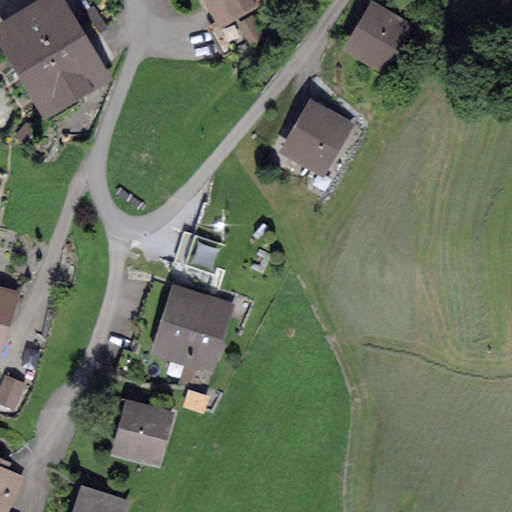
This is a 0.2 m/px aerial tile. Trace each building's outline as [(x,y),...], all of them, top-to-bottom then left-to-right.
[(217,0),(227,15),(250,0),(217,0)] [(257,3),(214,30),(228,55),(273,28),(257,3)] [(451,6),(444,14),(452,20),(458,13),(451,6)] [(44,123),(78,101),(69,87),(94,72),(55,8),(12,34),(0,72),(26,114),(17,134),(10,143),(26,145),(44,123)] [(377,10),(358,42),(372,51),(369,57),(384,66),(407,28),(377,10)] [(315,109),(291,151),(322,169),(346,127),(315,109)] [(199,226),(178,251),(209,277),(230,253),(199,226)] [(0,287),(14,292),(31,237),(0,227),(0,287)] [(151,287),(138,325),(168,335),(164,348),(190,357),(182,382),(200,385),(225,310),(151,287)] [(0,334),(11,297),(0,293),(0,334)] [(150,359),(125,350),(117,373),(142,382),(150,359)] [(24,384),(7,377),(0,392),(0,402),(14,408),(24,384)] [(134,407),(125,444),(157,453),(167,416),(134,407)] [(16,479),(2,473),(6,464),(0,461),(0,510),(1,511),(16,479)] [(88,494),(82,511),(121,511),(123,506),(88,494)]
